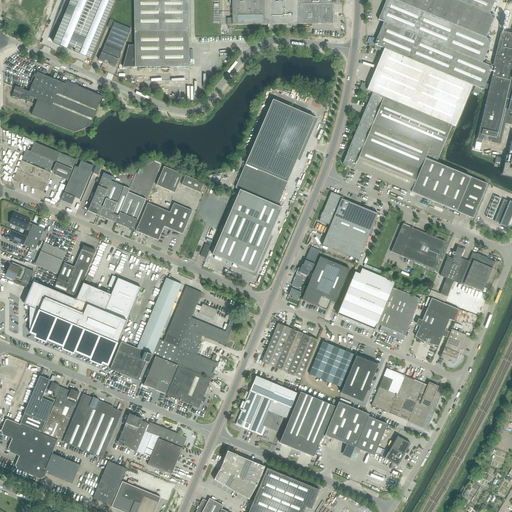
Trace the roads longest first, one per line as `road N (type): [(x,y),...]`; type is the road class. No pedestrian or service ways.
road 1 (unclassified): [(354,49),(263,42),(206,102),(184,113),(0,37)]
road 2 (unclassified): [(270,301),(0,189)]
road 3 (unclassified): [(214,435),(0,345)]
road 4 (unclassified): [(460,380),(270,301)]
road 5 (unclassified): [(511,253),(323,174)]
road 6 (unclassified): [(392,508),(214,435)]
road 7 (tertiary): [(214,435),(270,301)]
road 8 (unclassified): [(392,508),(460,380)]
road 9 (tertiary): [(270,301),(323,174)]
road 10 (unclassified): [(460,380),(511,255)]
road 11 (tertiary): [(323,174),(354,49)]
